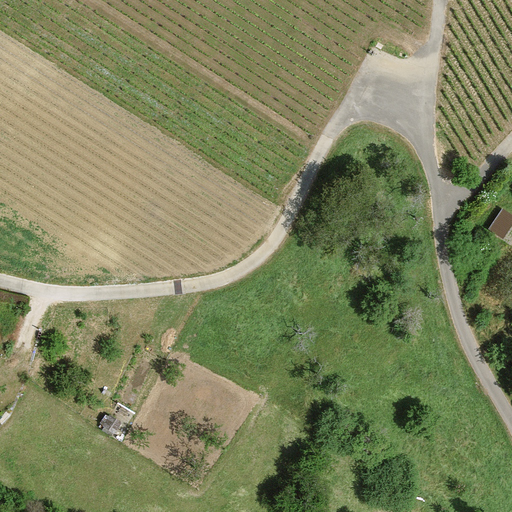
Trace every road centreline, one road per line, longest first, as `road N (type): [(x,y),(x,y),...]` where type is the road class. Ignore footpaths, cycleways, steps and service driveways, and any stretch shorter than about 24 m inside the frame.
road 1 (track): [(0,280),(103,291),(180,287),(222,275),(253,259),(276,231),(354,88),(441,92)]
road 2 (track): [(511,425),(456,306),(439,216),(511,141)]
road 3 (track): [(439,216),(446,0)]
road 4 (track): [(42,286),(24,328),(20,368),(36,386),(89,413)]
